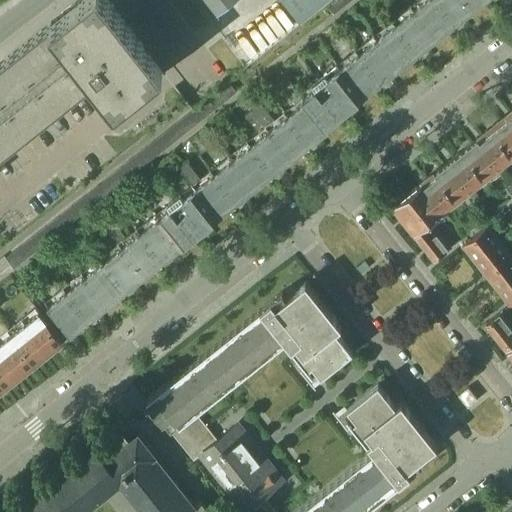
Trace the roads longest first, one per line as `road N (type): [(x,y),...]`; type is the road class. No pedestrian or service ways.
road 1 (residential): [(0,447),(289,221)]
road 2 (residential): [(289,221),(479,464)]
road 3 (residential): [(511,400),(339,181)]
road 4 (residential): [(339,181),(511,45)]
